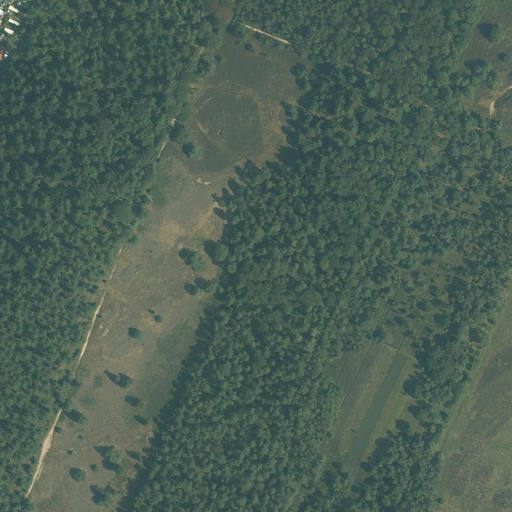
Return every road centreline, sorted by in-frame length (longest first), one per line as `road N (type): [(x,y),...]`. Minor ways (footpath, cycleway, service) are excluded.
road 1 (track): [(220,0),(18,511)]
road 2 (track): [(436,110),(253,511)]
road 3 (track): [(204,0),(215,13),(380,78),(489,136),(511,161)]
road 4 (track): [(511,294),(404,511)]
